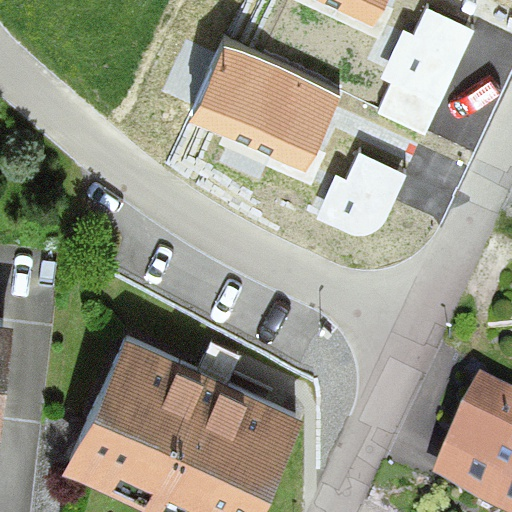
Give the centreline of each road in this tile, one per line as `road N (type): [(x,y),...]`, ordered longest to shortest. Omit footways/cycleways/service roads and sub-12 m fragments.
road 1 (residential): [(0,57),(103,157),(165,203),(430,333)]
road 2 (residential): [(511,150),(430,333)]
road 3 (residential): [(430,333),(349,511)]
